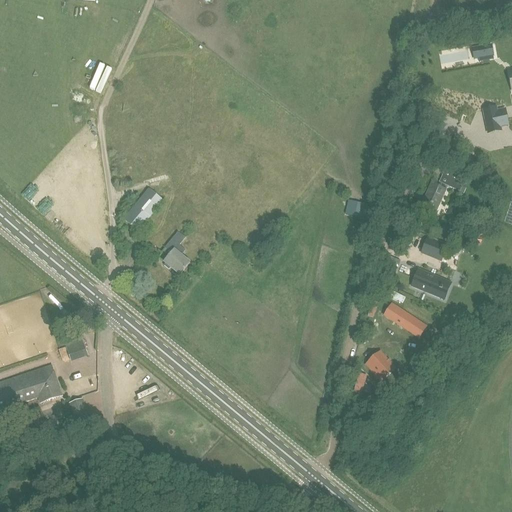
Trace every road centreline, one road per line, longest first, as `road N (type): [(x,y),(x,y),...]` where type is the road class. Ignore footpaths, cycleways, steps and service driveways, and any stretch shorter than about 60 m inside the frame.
road 1 (unclassified): [(313,478),(299,493),(270,497),(154,478),(132,464),(106,413),(114,312)]
road 2 (secondary): [(313,478),(114,312)]
road 3 (secondary): [(114,312),(0,215)]
road 4 (track): [(102,137),(104,106),(151,0)]
road 5 (unknown): [(347,350),(451,285)]
